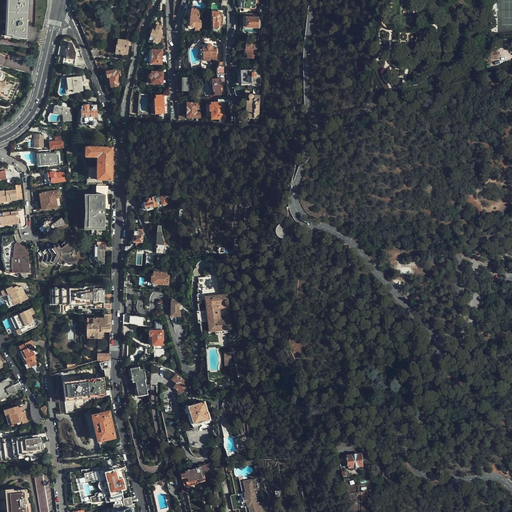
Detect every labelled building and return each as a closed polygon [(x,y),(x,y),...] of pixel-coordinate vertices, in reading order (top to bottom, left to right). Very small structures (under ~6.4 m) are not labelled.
[(27,39),(28,0),(7,0),(6,35),(21,39),(27,39)] [(48,0),(35,0),(34,25),(43,25),(47,12),(48,6),(48,0)] [(242,0),(242,8),(257,8),(256,0),(242,0)] [(201,22),(202,15),(199,15),(199,12),(189,12),(189,28),(200,28),(200,23),(201,22)] [(222,26),(222,15),(220,15),(220,12),(211,12),(211,22),(212,23),(212,26),(212,27),(213,29),(214,30),(215,30),(217,30),(218,29),(218,28),(218,26),(222,26)] [(258,27),(258,18),(237,18),(235,17),(235,25),(241,25),(241,27),(258,27)] [(163,35),(162,35),(162,34),(163,31),(162,30),(161,29),(162,26),(158,24),(155,29),(153,28),(146,43),(151,43),(152,41),(158,43),(159,41),(161,42),(163,36),(163,35)] [(128,54),(128,47),(130,47),(131,41),(122,41),(115,41),(115,54),(125,55),(125,54),(128,54)] [(83,67),(87,66),(84,58),(76,57),(76,53),(73,44),(72,43),(71,43),(70,43),(69,43),(68,43),(68,44),(68,45),(64,64),(83,67)] [(215,55),(215,46),(212,46),(212,45),(211,44),(210,43),(209,43),(208,43),(207,43),(207,44),(206,45),(206,46),(203,46),(203,47),(202,47),(201,47),(200,48),(200,49),(199,49),(199,56),(201,56),(201,63),(216,63),(216,55),(215,55)] [(259,59),(260,46),(253,45),(253,43),(244,43),(244,52),(245,52),(245,58),(259,59)] [(162,64),(163,51),(153,51),(152,64),(162,64)] [(234,88),(240,88),(240,84),(260,85),(260,75),(256,75),(254,71),(254,69),(241,68),(241,63),(232,63),(234,88)] [(123,81),(122,73),(122,72),(121,71),(120,71),(119,71),(119,69),(107,71),(108,78),(112,77),(113,87),(121,86),(121,83),(122,83),(122,82),(123,82),(123,81)] [(4,77),(4,75),(4,73),(3,72),(1,71),(0,71),(0,96),(8,100),(10,95),(11,96),(17,84),(4,77)] [(164,85),(164,76),(161,75),(161,72),(151,72),(151,84),(164,85)] [(81,77),(69,78),(70,92),(83,91),(81,77)] [(182,93),(187,93),(193,94),(192,99),(195,99),(195,78),(183,77),(182,93)] [(220,94),(220,86),(222,86),(222,80),(209,79),(208,93),(220,94)] [(259,118),(260,95),(248,94),(248,100),(246,100),(246,117),(254,118),(254,119),(255,119),(255,120),(256,120),(257,121),(258,120),(258,119),(259,119),(259,118)] [(164,114),(164,96),(158,95),(158,97),(155,97),(154,114),(164,114)] [(225,119),(225,110),(224,110),(224,104),(212,104),(212,119),(225,119)] [(94,116),(94,111),(97,110),(97,105),(84,106),(82,107),(82,117),(81,117),(81,118),(81,119),(80,119),(80,120),(80,121),(80,122),(80,123),(81,123),(81,124),(82,125),(83,125),(83,126),(92,125),(93,126),(94,126),(95,125),(95,124),(94,123),(94,116)] [(197,119),(198,105),(187,105),(186,118),(197,119)] [(72,121),(72,112),(71,112),(72,108),(55,106),(54,106),(54,107),(53,114),(62,114),(63,116),(63,122),(72,121)] [(64,148),(64,143),(62,141),(62,137),(49,139),(51,149),(64,148)] [(43,139),(36,139),(35,139),(34,139),(35,148),(44,148),(43,139)] [(112,179),(112,148),(86,147),(86,157),(97,157),(97,167),(89,167),(88,179),(112,179)] [(58,164),(57,154),(39,155),(40,163),(40,165),(58,164)] [(66,181),(64,172),(56,173),(56,172),(47,173),(48,181),(51,180),(52,183),(66,181)] [(105,230),(105,189),(98,189),(97,194),(88,194),(88,229),(105,230)] [(0,191),(0,197),(2,197),(2,202),(12,201),(18,200),(17,193),(13,194),(13,191),(7,191),(6,191),(0,191)] [(42,193),(43,194),(43,203),(41,204),(42,209),(57,207),(56,198),(60,197),(59,191),(42,193)] [(165,205),(163,198),(162,198),(162,197),(156,199),(156,197),(150,199),(149,197),(145,198),(146,202),(143,203),(145,210),(165,205)] [(244,221),(251,222),(256,206),(246,205),(244,221)] [(12,212),(3,213),(3,216),(0,217),(1,225),(17,223),(20,223),(19,219),(17,219),(17,216),(19,216),(19,212),(12,213),(12,212)] [(68,228),(61,218),(60,219),(58,217),(54,220),(52,217),(50,219),(49,217),(42,221),(44,225),(42,226),(44,230),(42,231),(44,235),(52,230),(55,233),(59,230),(60,232),(68,228)] [(158,226),(156,243),(156,245),(157,245),(157,253),(165,254),(165,250),(166,250),(166,245),(165,245),(165,241),(165,240),(164,240),(164,239),(164,238),(164,237),(163,236),(163,235),(163,234),(163,233),(162,233),(162,232),(162,231),(162,230),(162,229),(162,228),(162,227),(162,226),(158,226)] [(144,240),(146,237),(145,234),(144,230),(139,230),(139,231),(135,231),(134,242),(136,242),(136,243),(137,243),(137,245),(143,245),(144,240)] [(15,234),(3,235),(3,236),(3,237),(2,237),(2,238),(2,239),(2,240),(2,241),(4,241),(4,246),(4,252),(4,257),(5,261),(6,264),(6,266),(4,266),(4,267),(5,268),(5,269),(5,270),(5,271),(6,272),(29,272),(27,247),(26,247),(25,247),(24,246),(23,246),(22,246),(22,245),(21,245),(20,244),(19,244),(19,243),(18,243),(18,242),(17,241),(17,240),(16,240),(16,239),(16,238),(16,237),(15,237),(15,236),(15,235),(15,234)] [(243,248),(243,239),(233,239),(233,251),(242,251),(242,249),(243,248)] [(77,258),(79,255),(76,251),(80,249),(75,242),(72,244),(71,243),(62,250),(59,246),(56,248),(55,247),(51,248),(51,247),(47,250),(46,248),(40,253),(42,256),(43,260),(41,264),(48,267),(49,266),(52,267),(53,266),(56,267),(57,266),(60,267),(63,263),(73,267),(73,266),(77,267),(80,260),(77,258)] [(93,242),(93,264),(94,265),(104,265),(105,243),(93,242)] [(126,245),(125,245),(125,253),(127,255),(128,254),(129,253),(130,252),(131,252),(131,251),(132,251),(133,250),(134,250),(134,246),(126,245)] [(170,272),(154,270),(153,282),(157,283),(169,284),(170,272)] [(103,308),(103,277),(95,277),(94,284),(73,284),(72,289),(53,289),(53,304),(65,304),(65,313),(69,313),(69,304),(73,304),(73,308),(78,308),(78,303),(81,303),(81,308),(93,308),(103,308)] [(226,294),(225,277),(220,278),(218,278),(219,296),(220,298),(206,300),(207,310),(207,311),(208,311),(209,321),(208,322),(209,322),(210,332),(215,331),(228,330),(227,319),(220,320),(219,308),(229,308),(228,294),(226,294)] [(29,299),(27,295),(26,295),(23,288),(21,288),(20,287),(17,289),(16,287),(2,293),(9,308),(29,299)] [(179,317),(180,301),(171,301),(171,317),(179,317)] [(29,310),(14,316),(21,333),(37,326),(29,310)] [(100,360),(110,359),(111,314),(104,314),(104,318),(87,318),(87,338),(97,339),(97,351),(97,360),(100,360)] [(142,324),(143,316),(131,315),(130,323),(142,324)] [(21,333),(14,316),(10,318),(18,335),(21,333)] [(164,345),(164,330),(150,330),(151,339),(152,339),(153,345),(164,345)] [(36,358),(33,351),(34,351),(34,350),(35,350),(35,349),(35,348),(34,347),(34,346),(32,341),(20,346),(22,351),(20,351),(24,360),(26,359),(30,368),(36,365),(34,359),(36,358)] [(109,374),(110,359),(99,362),(103,369),(105,369),(105,375),(109,374)] [(148,395),(148,390),(147,385),(147,383),(148,382),(148,378),(147,379),(146,373),(147,373),(147,371),(146,371),(145,369),(141,369),(141,367),(131,368),(130,370),(131,374),(133,376),(134,381),(135,381),(135,386),(133,386),(134,395),(139,395),(139,396),(148,395)] [(86,410),(85,407),(84,397),(105,395),(105,390),(104,376),(81,379),(80,368),(55,373),(60,413),(77,411),(86,410)] [(183,393),(190,385),(177,375),(174,379),(178,383),(175,387),(176,388),(183,393)] [(17,392),(13,385),(12,384),(11,385),(7,379),(0,382),(0,398),(1,400),(11,394),(12,395),(17,392)] [(17,392),(24,387),(20,381),(13,385),(17,392)] [(211,416),(211,415),(209,411),(210,411),(210,410),(208,410),(205,399),(189,405),(188,405),(190,412),(192,412),(196,422),(211,416)] [(189,403),(185,404),(186,406),(185,408),(184,408),(185,412),(186,411),(188,412),(188,414),(190,414),(194,424),(203,422),(204,426),(207,425),(206,421),(213,418),(212,414),(211,415),(211,416),(196,422),(192,412),(190,412),(188,405),(189,405),(189,403)] [(27,422),(22,405),(4,410),(9,425),(23,422),(23,423),(27,422)] [(113,431),(109,412),(93,415),(98,441),(113,437),(114,440),(118,439),(116,431),(113,431)] [(44,454),(43,444),(40,436),(0,441),(0,447),(2,460),(44,454)] [(246,436),(236,439),(239,450),(249,447),(246,436)] [(141,445),(143,452),(150,450),(148,444),(141,445)] [(367,466),(366,458),(364,458),(363,454),(351,456),(353,468),(367,466)] [(212,466),(181,473),(185,489),(205,484),(204,475),(210,474),(209,471),(213,470),(212,466)] [(126,488),(123,478),(119,479),(117,472),(115,473),(115,469),(103,473),(108,491),(109,496),(120,493),(119,490),(126,488)] [(47,511),(41,472),(34,471),(40,511),(47,511)] [(266,511),(258,474),(238,477),(244,506),(245,511),(266,511)] [(244,506),(238,477),(229,479),(232,492),(229,493),(232,508),(244,506)] [(29,511),(27,489),(15,490),(15,486),(0,486),(0,511),(29,511)] [(122,507),(132,504),(132,501),(131,497),(123,499),(124,503),(123,504),(122,503),(114,503),(114,508),(122,507)] [(136,506),(135,503),(132,504),(122,507),(114,508),(108,508),(108,511),(132,511),(132,508),(136,506)]
